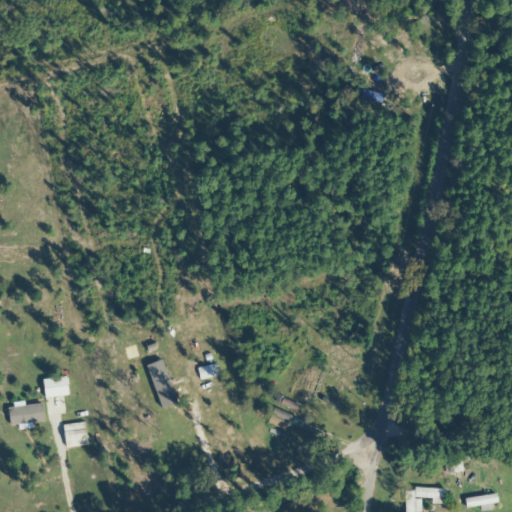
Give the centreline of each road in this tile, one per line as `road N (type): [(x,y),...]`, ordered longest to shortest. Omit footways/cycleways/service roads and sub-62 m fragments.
road 1 (residential): [(390,511),(471,0)]
road 2 (residential): [(6,511),(350,421),(399,436)]
road 3 (residential): [(511,479),(399,436)]
